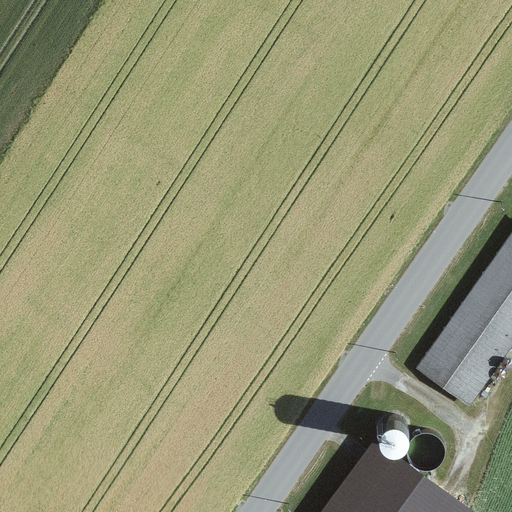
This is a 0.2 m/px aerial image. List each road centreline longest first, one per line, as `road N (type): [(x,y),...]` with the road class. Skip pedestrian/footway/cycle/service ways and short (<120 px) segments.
road 1 (tertiary): [(253,511),(511,151)]
road 2 (track): [(316,424),(424,489),(447,483),(466,455),(455,416),(364,356)]
